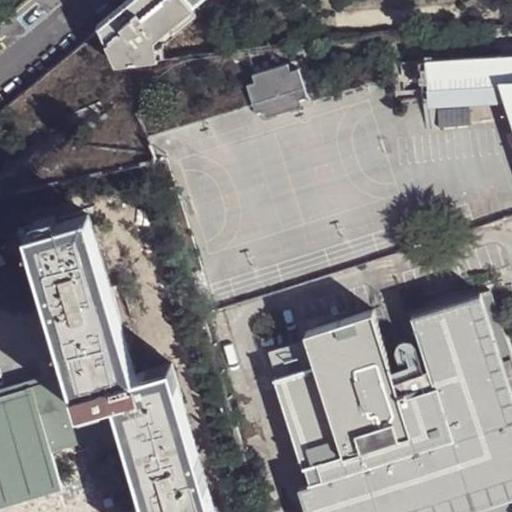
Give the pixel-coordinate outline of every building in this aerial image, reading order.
[(190,0),(133,0),(101,27),(102,31),(116,67),(158,62),(156,41),(197,8),(196,6),(190,0)] [(511,56),(468,59),(431,63),(430,63),(433,104),(508,99),(511,112),(511,56)] [(284,65),(249,74),(252,83),(243,86),(252,116),(260,113),(261,116),(271,113),(272,117),(288,112),(287,108),(297,105),(296,102),(304,100),(304,99),(295,70),(287,73),(284,65)] [(474,116),(441,118),(442,136),(475,133),(474,116)] [(47,306),(68,378),(79,411),(115,401),(124,431),(148,511),(214,511),(170,365),(135,376),(87,217),(26,236),(47,306)] [(511,421),(503,391),(496,371),(511,365),(489,294),(416,316),(433,371),(400,383),(375,311),(310,332),(320,363),(279,379),(308,465),(314,485),(335,478),(345,511),(397,511),(511,475),(511,421)] [(0,503),(56,487),(47,454),(65,449),(97,439),(124,431),(115,401),(79,411),(68,378),(0,397),(0,503)]
